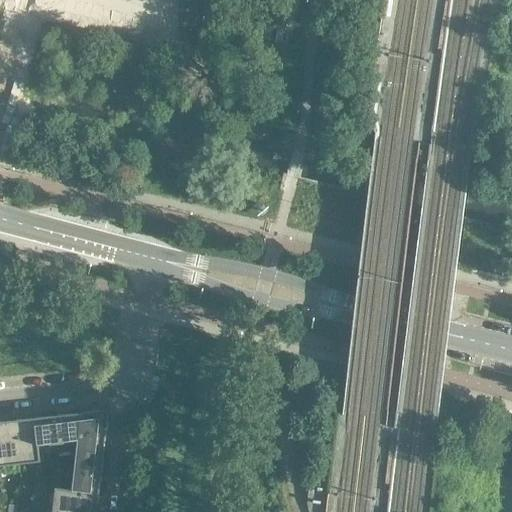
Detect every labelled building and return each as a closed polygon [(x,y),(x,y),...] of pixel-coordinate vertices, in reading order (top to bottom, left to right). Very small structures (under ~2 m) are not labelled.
[(166,0),(166,61),(173,63),(172,63),(173,63),(183,66),(241,81),(261,0),(166,0)] [(285,30),(291,0),(270,0),(264,24),(264,25),(264,26),(284,31),(285,30)] [(105,435),(108,409),(80,413),(77,441),(76,450),(103,453),(105,442),(106,435),(105,435)] [(77,441),(80,413),(51,416),(51,415),(44,416),(44,417),(33,418),(36,446),(38,445),(77,441)] [(36,446),(33,418),(22,419),(15,419),(16,420),(13,420),(18,464),(40,461),(38,445),(36,446)] [(0,465),(18,464),(13,420),(2,421),(0,421),(0,465)] [(101,476),(103,453),(76,450),(71,489),(71,491),(99,494),(100,483),(101,476)] [(98,503),(99,496),(98,496),(99,494),(71,491),(71,489),(55,487),(53,509),(77,511),(96,511),(97,503),(98,503)]
